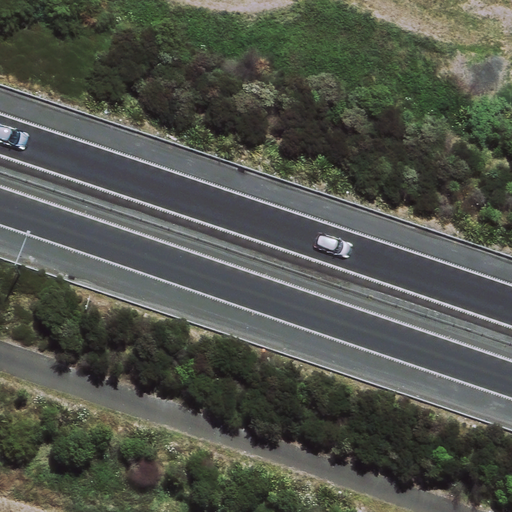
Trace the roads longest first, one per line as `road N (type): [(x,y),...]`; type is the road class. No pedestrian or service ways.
road 1 (motorway): [(511,393),(0,211)]
road 2 (motorway): [(0,124),(511,299)]
